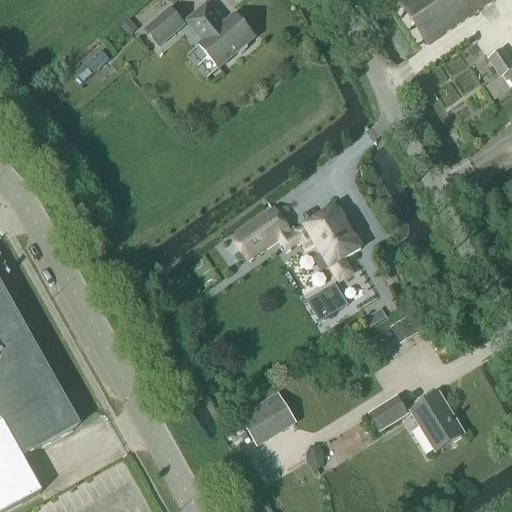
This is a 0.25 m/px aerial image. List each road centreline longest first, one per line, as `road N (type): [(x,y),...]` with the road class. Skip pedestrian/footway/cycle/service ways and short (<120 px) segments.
road 1 (unclassified): [(0,171),(206,511)]
road 2 (unclassified): [(511,338),(338,0)]
